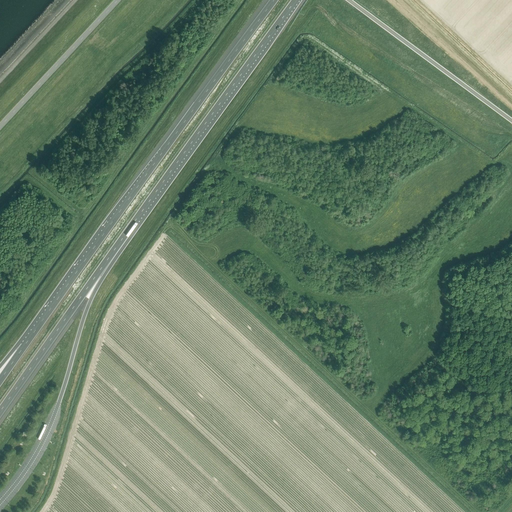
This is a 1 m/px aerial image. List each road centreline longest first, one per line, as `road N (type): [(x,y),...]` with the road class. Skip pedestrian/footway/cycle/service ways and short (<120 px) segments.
road 1 (motorway): [(271,0),(23,346)]
road 2 (motorway): [(135,220),(295,0)]
road 3 (motorway): [(0,411),(135,220)]
road 4 (tertiary): [(511,121),(347,0)]
road 5 (tertiary): [(118,0),(0,126)]
road 6 (motorway): [(71,359),(97,285),(135,220)]
